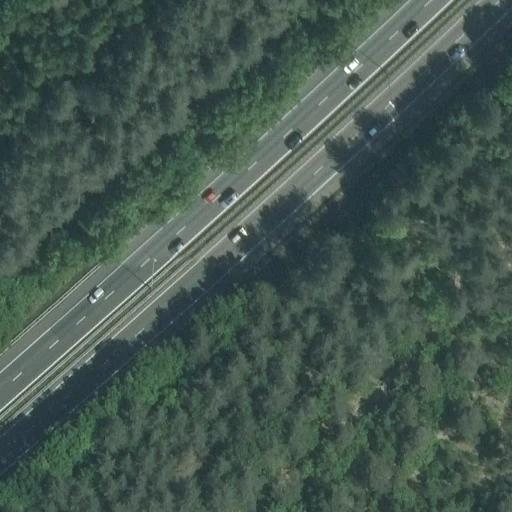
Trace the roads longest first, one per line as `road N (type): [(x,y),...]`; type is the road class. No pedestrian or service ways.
road 1 (motorway): [(0,448),(497,0)]
road 2 (motorway): [(427,0),(0,385)]
road 3 (track): [(0,264),(293,0)]
road 4 (track): [(253,511),(511,259)]
